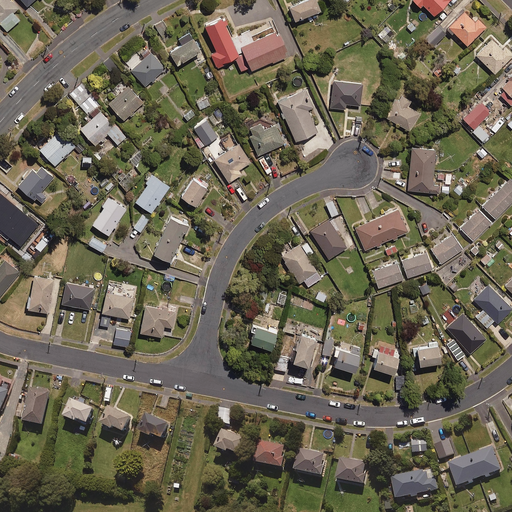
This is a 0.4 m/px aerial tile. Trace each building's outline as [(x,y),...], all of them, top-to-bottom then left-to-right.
[(13,12),(18,7),(11,0),(0,0),(0,23),(7,31),(20,19),(13,12)] [(318,0),(301,0),(289,5),(295,19),(321,8),(318,0)] [(393,0),(390,0),(385,5),(392,12),(399,6),(393,0)] [(449,0),(414,0),(420,6),(423,3),(434,15),(449,0)] [(465,10),(447,27),(452,33),(454,31),(467,45),(486,27),(475,15),(472,18),(465,10)] [(235,55),(239,53),(232,37),(223,16),(205,23),(216,50),(210,53),(217,68),(230,63),(228,58),(235,55)] [(417,27),(410,21),(405,27),(412,33),(417,27)] [(447,32),(439,25),(426,38),(433,46),(447,32)] [(239,53),(235,55),(241,70),(250,66),(252,69),(273,60),(274,62),(287,56),(285,51),(287,50),(278,29),(254,40),(249,30),(232,37),(239,53)] [(201,49),(190,30),(178,37),(181,42),(169,49),(176,63),(201,49)] [(389,39),(382,31),(375,38),(383,45),(389,39)] [(403,39),(397,33),(391,40),(396,45),(403,39)] [(496,73),(511,56),(511,51),(506,45),(503,49),(492,38),(477,53),(496,73)] [(142,53),(144,56),(131,69),(145,85),(152,80),(153,81),(157,78),(155,76),(165,67),(147,48),(142,53)] [(448,76),(439,67),(434,72),(442,81),(448,76)] [(511,74),(501,86),(504,89),(500,94),(511,104),(511,103),(511,74)] [(346,103),(360,105),(363,82),(334,79),(331,107),(346,108),(346,103)] [(135,112),(134,111),(143,102),(128,85),(109,102),(124,119),(129,114),(131,116),(135,112)] [(283,109),(281,110),(284,118),(285,117),(295,141),(318,131),(308,108),(312,106),(305,88),(279,99),(283,109)] [(400,99),(396,97),(389,108),(391,109),(387,117),(410,130),(420,112),(408,105),(411,99),(403,94),(400,99)] [(210,104),(205,95),(195,101),(200,109),(210,104)] [(490,112),(480,101),(466,114),(477,125),(490,112)] [(95,144),(100,139),(102,141),(107,137),(105,135),(108,133),(117,144),(126,136),(116,124),(114,126),(101,110),(99,112),(95,108),(90,112),(94,116),(81,127),(95,144)] [(183,115),(188,121),(196,113),(192,108),(183,115)] [(224,117),(219,108),(212,111),(217,120),(224,117)] [(194,127),(200,135),(194,139),(200,148),(218,136),(206,119),(194,127)] [(286,142),(278,123),(263,129),(260,122),(252,126),(255,132),(250,134),(258,154),(286,142)] [(489,134),(478,125),(473,131),(484,140),(489,134)] [(55,165),(64,156),(65,157),(69,153),(68,152),(76,145),(60,129),(39,148),(55,165)] [(251,162),(238,142),(214,158),(229,181),(242,173),(239,169),(251,162)] [(323,146),(303,156),(307,165),(327,155),(323,146)] [(436,148),(412,146),(408,189),(439,192),(439,184),(433,184),(436,148)] [(488,151),(481,146),(476,154),(483,159),(488,151)] [(150,163),(139,151),(130,159),(141,171),(150,163)] [(91,156),(83,156),(82,165),(90,166),(91,156)] [(217,169),(208,158),(203,161),(212,172),(217,169)] [(17,184),(35,199),(37,197),(42,202),(47,196),(41,191),(54,176),(41,165),(37,171),(32,167),(17,184)] [(138,179),(128,170),(119,181),(128,190),(138,179)] [(152,173),(145,182),(147,184),(135,201),(151,212),(170,186),(152,173)] [(209,185),(194,174),(181,194),(196,204),(209,185)] [(111,180),(106,175),(99,183),(103,187),(111,180)] [(511,201),(511,178),(510,177),(482,206),(496,219),(511,201)] [(450,184),(442,183),(441,192),(449,192),(450,184)] [(38,224),(0,191),(0,227),(20,244),(38,224)] [(109,234),(114,226),(116,227),(117,225),(116,224),(126,208),(108,196),(102,205),(104,207),(92,223),(109,234)] [(338,213),(333,199),(326,202),(332,216),(338,213)] [(408,231),(397,206),(384,211),(385,213),(355,226),(365,249),(376,244),(377,248),(382,246),(381,242),(392,237),(393,240),(398,238),(397,235),(408,231)] [(491,222),(479,209),(460,227),(473,240),(491,222)] [(149,219),(143,214),(134,226),(141,231),(149,219)] [(154,252),(171,259),(184,231),(186,232),(189,224),(170,215),(154,252)] [(347,246),(328,218),(310,230),(328,258),(347,246)] [(209,230),(195,224),(192,229),(206,235),(209,230)] [(52,233),(44,226),(38,232),(47,239),(52,233)] [(464,249),(453,233),(430,248),(441,264),(464,249)] [(107,244),(93,236),(88,244),(102,252),(107,244)] [(505,246),(499,239),(494,245),(499,251),(505,246)] [(483,246),(478,241),(470,249),(475,253),(483,246)] [(301,246),(299,243),(281,255),(299,282),(304,279),(308,286),(321,277),(308,256),(314,252),(308,242),(301,246)] [(396,243),(384,248),(387,256),(399,251),(396,243)] [(427,252),(402,259),(407,277),(432,270),(427,252)] [(493,256),(488,252),(481,259),(485,264),(493,256)] [(0,294),(19,272),(5,260),(0,265),(0,294)] [(397,261),(372,270),(378,287),(403,279),(397,261)] [(54,277),(34,274),(29,308),(48,312),(54,277)] [(460,288),(453,279),(447,284),(454,293),(460,288)] [(95,287),(66,280),(61,302),(90,309),(95,287)] [(498,322),(511,307),(511,299),(506,294),(503,298),(488,283),(473,298),(483,308),(476,316),(488,327),(495,319),(498,322)] [(135,288),(125,287),(124,295),(134,296),(135,288)] [(135,297),(106,291),(102,311),(131,317),(135,297)] [(286,294),(280,293),(278,302),(284,304),(286,294)] [(145,304),(140,331),(163,336),(166,325),(173,326),(176,310),(145,304)] [(486,337),(462,312),(446,327),(469,352),(486,337)] [(419,316),(423,325),(430,322),(425,313),(419,316)] [(111,316),(101,314),(99,324),(109,326),(111,316)] [(367,323),(357,320),(354,329),(364,332),(367,323)] [(277,331),(253,323),(251,329),(255,330),(251,341),(272,348),(277,331)] [(297,325),(287,323),(285,331),(295,333),(297,325)] [(319,329),(300,323),(297,334),(299,335),(295,347),(292,346),(289,359),(309,365),(319,329)] [(131,331),(117,328),(113,344),(128,347),(131,331)] [(323,342),(321,352),(331,354),(334,339),(327,338),(327,342),(323,342)] [(465,353),(455,338),(447,343),(457,359),(465,353)] [(401,351),(372,342),(369,354),(377,356),(374,366),(395,372),(401,351)] [(441,360),(438,342),(412,347),(414,354),(417,354),(419,364),(441,360)] [(353,346),(352,350),(336,346),(334,353),(338,354),(335,364),(355,370),(362,348),(353,346)] [(289,359),(289,356),(277,353),(274,367),(286,370),(289,359)] [(0,414),(9,392),(0,387),(0,414)] [(51,393),(31,389),(24,422),(44,426),(51,393)] [(86,400),(75,396),(66,418),(77,423),(78,420),(89,425),(95,410),(84,406),(86,400)] [(133,416),(111,406),(103,425),(114,431),(115,428),(125,433),(133,416)] [(234,412),(220,408),(217,422),(231,425),(234,412)] [(149,415),(141,433),(151,438),(153,435),(164,440),(171,425),(149,415)] [(247,440),(224,431),(217,449),(229,454),(230,452),(241,456),(247,440)] [(427,440),(413,441),(413,453),(428,452),(427,440)] [(454,454),(449,441),(436,446),(441,459),(454,454)] [(258,463),(284,469),(286,458),(283,457),(285,446),(262,442),(258,463)] [(476,482),(475,480),(486,477),(486,479),(493,476),(492,474),(503,470),(494,447),(450,463),(459,486),(469,483),(470,485),(476,482)] [(295,470),(323,477),(326,466),(323,465),(325,455),(301,449),(295,470)] [(337,481),(365,486),(367,474),(365,474),(367,463),(341,458),(337,481)] [(419,497),(419,495),(439,490),(434,468),(393,478),(398,500),(412,496),(413,499),(419,497)] [(489,511),(485,499),(478,501),(481,511),(489,511)]
